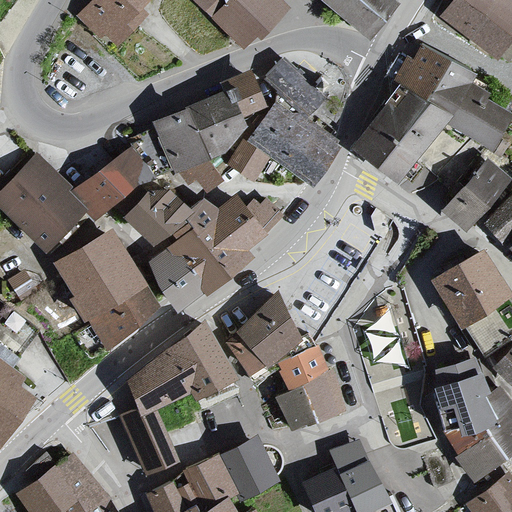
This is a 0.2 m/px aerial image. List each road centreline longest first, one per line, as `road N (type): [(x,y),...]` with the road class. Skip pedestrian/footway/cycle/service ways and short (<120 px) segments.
road 1 (tertiary): [(51,0),(18,79),(25,109),(50,123),(88,122),(289,41),(329,41),(377,63)]
road 2 (tertiary): [(58,414),(257,260),(333,166)]
road 3 (residential): [(406,208),(394,263),(349,325),(349,338),(392,472),(413,495),(455,490)]
road 4 (residential): [(58,414),(120,486),(131,511)]
road 5 (residential): [(406,208),(489,248),(511,268)]
